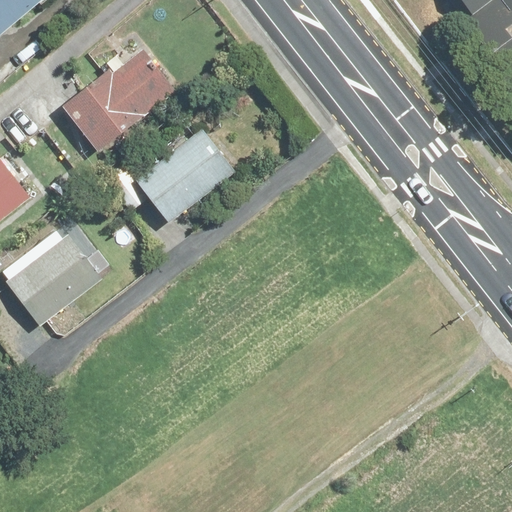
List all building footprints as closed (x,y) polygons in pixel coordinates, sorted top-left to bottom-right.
[(0,0),(0,32),(38,0),(0,0)] [(511,0),(452,0),(488,46),(511,31),(511,0)] [(132,42),(60,101),(101,150),(173,91),(132,42)] [(202,125),(136,181),(173,224),(239,168),(202,125)] [(1,146),(0,147),(0,213),(34,188),(1,146)] [(120,164),(104,177),(128,206),(144,193),(120,164)] [(66,219),(0,265),(0,269),(35,317),(102,269),(66,219)]
